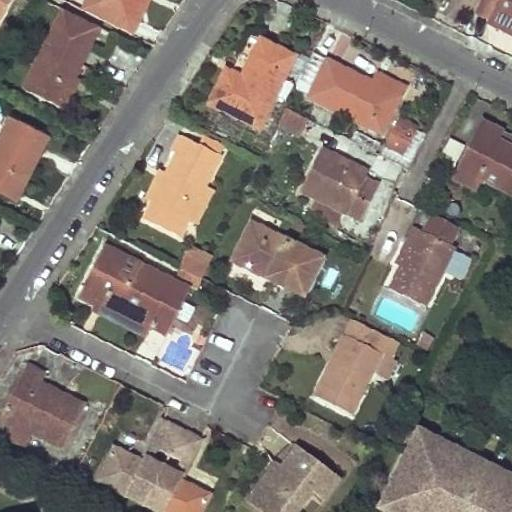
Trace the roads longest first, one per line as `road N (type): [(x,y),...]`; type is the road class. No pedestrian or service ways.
road 1 (residential): [(216,0),(12,306)]
road 2 (residential): [(12,306),(174,391),(213,394),(242,338)]
road 3 (residential): [(511,76),(357,0)]
